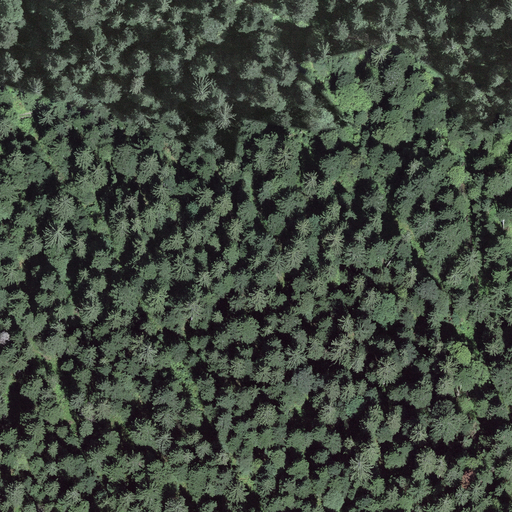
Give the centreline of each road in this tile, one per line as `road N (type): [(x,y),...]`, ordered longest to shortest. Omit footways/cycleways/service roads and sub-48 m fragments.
road 1 (track): [(457,0),(474,75),(474,91),(460,105),(442,103),(406,58),(375,38),(275,27),(173,54),(79,101),(0,120)]
road 2 (track): [(79,101),(212,106),(259,128),(410,234)]
